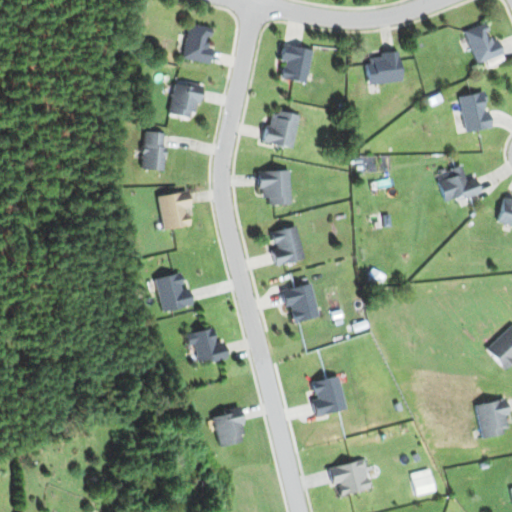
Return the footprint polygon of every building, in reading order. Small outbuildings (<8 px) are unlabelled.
[(207,63),(210,48),(204,47),(208,27),(187,23),(180,58),(207,63)] [(500,55),(495,37),(488,39),(483,23),(463,29),(473,63),(500,55)] [(278,78),(304,83),(310,49),(281,43),(277,61),(281,61),(278,78)] [(400,81),(396,52),(363,56),(367,85),(400,81)] [(166,113),(192,119),(199,86),(173,80),(166,113)] [(457,96),(463,132),(489,127),(486,111),(485,111),(481,92),(457,96)] [(290,148),(296,115),(269,110),(266,125),(263,124),(259,142),(290,148)] [(163,146),(161,145),(161,132),(141,131),(139,169),(162,170),(163,146)] [(443,203),(478,192),(473,177),(464,180),(460,166),(434,174),(443,203)] [(266,197),(266,205),(288,204),(287,170),(255,171),(255,189),(259,189),(259,198),(266,197)] [(155,195),(159,229),(187,226),(184,208),(187,207),(185,191),(155,195)] [(511,226),(511,199),(502,197),(495,223),(511,226)] [(302,259),(293,225),(268,231),(273,248),(269,249),(273,266),(302,259)] [(160,312),(190,304),(185,288),(181,289),(177,272),(151,279),(160,312)] [(290,322),(317,316),(309,283),(278,290),(282,307),(287,306),(290,322)] [(483,349),(502,369),(511,359),(511,326),(510,324),(483,349)] [(224,358),(221,342),(212,343),(210,328),(183,332),(185,345),(192,345),(194,363),(224,358)] [(343,409),(336,375),(309,381),(312,398),(308,399),(312,416),(343,409)] [(508,431),(502,399),(473,404),(479,436),(508,431)] [(216,446),(243,441),(236,407),(219,410),(220,414),(209,416),(216,446)] [(325,467),(329,485),(335,483),(338,495),(368,488),(361,459),(325,467)] [(413,495),(432,491),(427,469),(408,473),(413,495)]
